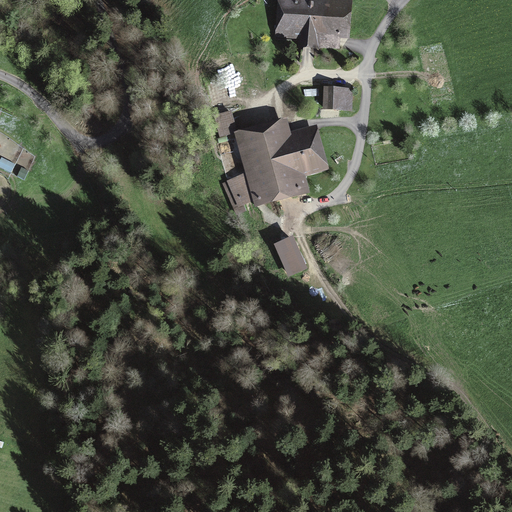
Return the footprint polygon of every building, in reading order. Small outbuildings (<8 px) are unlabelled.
[(348,8),(347,8),(348,0),(347,0),(282,0),(283,2),(284,2),(281,31),(345,36),(348,8)] [(337,90),(337,93),(327,93),(326,104),(336,104),(336,109),(349,109),(349,90),(337,90)] [(214,116),(219,137),(235,133),(230,112),(214,116)] [(283,126),(245,136),(242,143),(258,202),(306,189),(302,174),(300,172),(320,167),(311,135),(287,141),(283,126)] [(13,172),(25,178),(35,155),(23,150),(13,172)] [(244,175),(223,184),(236,214),(247,209),(246,205),(251,203),(251,201),(254,200),(244,175)] [(292,239),(277,246),(289,275),(304,268),(292,239)]
